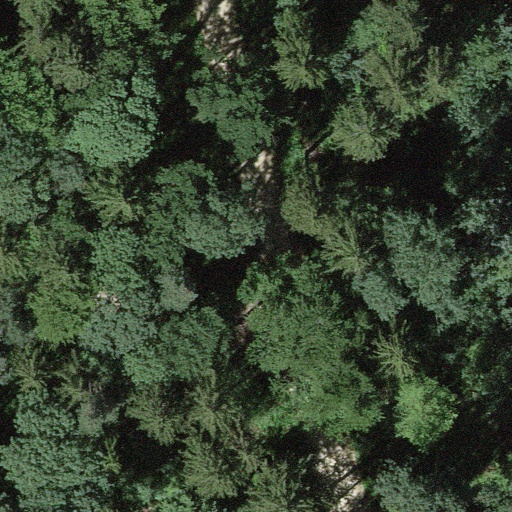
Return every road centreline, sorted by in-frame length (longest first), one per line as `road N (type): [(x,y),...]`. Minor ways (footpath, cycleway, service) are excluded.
road 1 (track): [(312,383),(224,0)]
road 2 (track): [(312,383),(0,317)]
road 3 (track): [(346,511),(312,383)]
